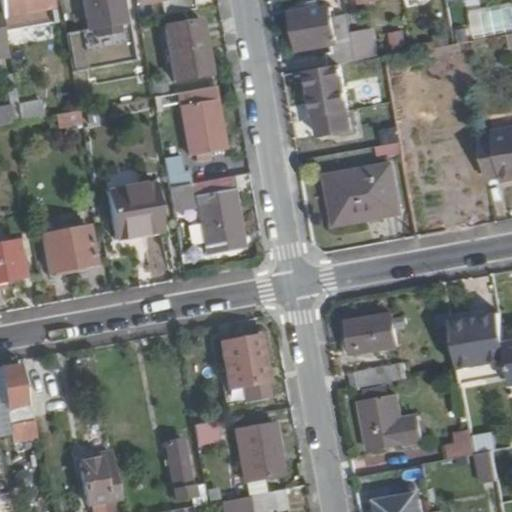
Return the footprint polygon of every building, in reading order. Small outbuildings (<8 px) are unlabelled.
[(0,0),(0,17),(54,7),(52,0),(0,0)] [(121,23),(116,0),(79,0),(84,30),(121,23)] [(133,0),(134,4),(154,0),(156,0),(159,15),(193,9),(191,0),(133,0)] [(472,34),(511,29),(511,6),(470,12),(472,34)] [(347,42),(342,17),(332,19),(329,7),(291,14),(298,51),(331,45),(332,53),(327,54),(329,67),(340,65),(354,62),(351,41),(347,42)] [(210,75),(199,18),(162,25),(171,83),(210,75)] [(367,60),(362,28),(349,31),(351,41),(354,62),(367,60)] [(351,121),(340,65),(329,67),(307,71),(317,126),(351,121)] [(223,150),(211,87),(176,94),(188,157),(223,150)] [(22,118),(44,116),(43,98),(20,100),(22,118)] [(0,125),(15,123),(11,103),(0,105),(0,125)] [(80,110),(56,113),(58,128),(82,125),(80,110)] [(511,177),(511,127),(491,132),(491,137),(478,139),(484,177),(498,175),(500,180),(511,177)] [(183,172),(180,157),(163,160),(168,189),(190,185),(188,172),(183,172)] [(398,214),(391,166),(326,177),(333,221),(378,213),(378,217),(398,214)] [(239,239),(228,178),(190,185),(168,189),(170,200),(194,196),(206,255),(232,250),(230,241),(239,239)] [(163,233),(154,183),(107,191),(115,242),(163,233)] [(96,266),(89,227),(41,236),(48,275),(96,266)] [(0,284),(21,281),(14,245),(0,247),(0,284)] [(397,344),(392,313),(349,321),(354,354),(397,344)] [(511,379),(511,370),(506,342),(501,313),(450,323),(463,389),(511,379)] [(266,380),(258,335),(217,342),(225,387),(243,384),(247,404),(268,401),(264,380),(266,380)] [(395,380),(392,364),(356,371),(358,387),(395,380)] [(26,406),(19,367),(1,370),(10,428),(35,423),(31,404),(26,406)] [(405,440),(397,392),(361,398),(368,447),(405,440)] [(222,437),(219,421),(193,426),(197,447),(210,445),(209,439),(222,437)] [(283,474),(274,423),(233,431),(240,474),(261,470),(262,477),(283,474)] [(474,455),(471,430),(456,433),(457,441),(448,443),(452,460),(474,455)] [(191,486),(183,441),(166,444),(176,500),(193,497),(194,506),(207,504),(203,484),(191,486)] [(497,481),(492,452),(474,455),(479,483),(497,481)] [(116,500),(108,460),(74,466),(82,507),(86,507),(87,511),(100,511),(106,511),(105,502),(116,500)] [(287,511),(283,490),(249,496),(251,511),(287,511)] [(416,511),(414,497),(377,504),(378,511),(416,511)]
